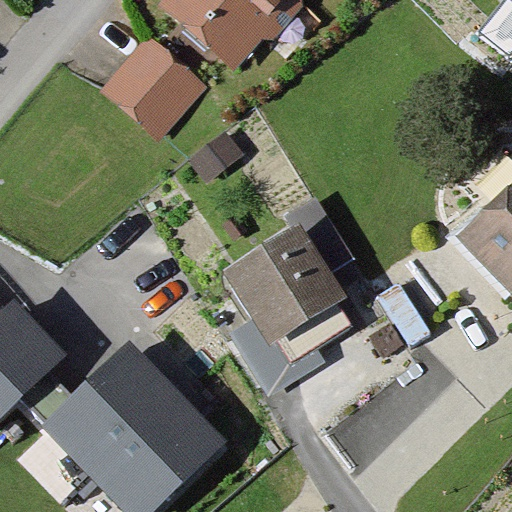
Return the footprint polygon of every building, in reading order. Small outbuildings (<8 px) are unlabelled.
[(301,0),(171,0),(161,12),(236,74),(263,42),(273,42),(301,9),(301,0)] [(206,90),(146,41),(105,90),(104,92),(125,110),(121,115),(159,147),(206,90)] [(227,138),(193,165),(210,185),(244,158),(227,138)] [(511,196),(461,246),(511,298),(511,196)] [(316,203),(293,217),(302,236),(328,278),(352,262),(316,203)] [(328,278),(302,236),(225,284),(251,327),(230,339),(268,401),(324,366),(318,357),(354,335),(341,313),(347,309),(328,278)] [(14,315),(0,328),(0,428),(64,366),(14,315)] [(389,328),(372,341),(385,358),(402,346),(389,328)] [(130,356),(44,437),(115,511),(162,511),(224,454),(130,356)]
